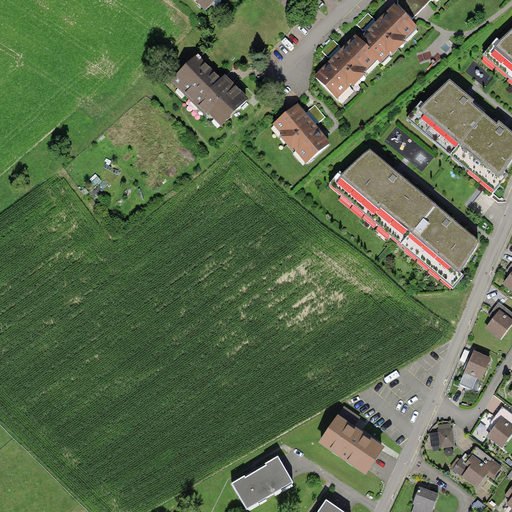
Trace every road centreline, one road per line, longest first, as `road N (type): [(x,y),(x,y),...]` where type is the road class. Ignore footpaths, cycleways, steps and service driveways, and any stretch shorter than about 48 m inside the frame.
road 1 (residential): [(511,221),(435,402)]
road 2 (residential): [(435,402),(382,511)]
